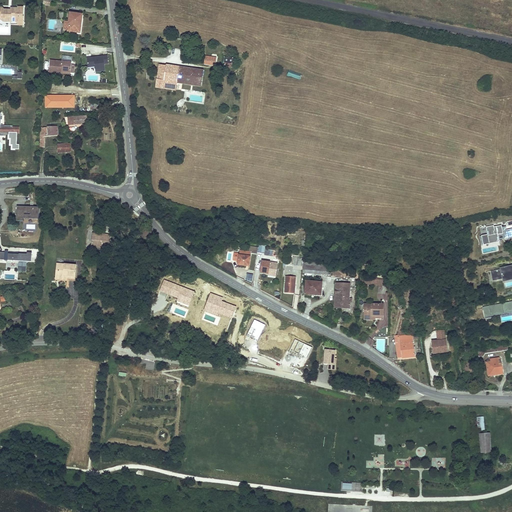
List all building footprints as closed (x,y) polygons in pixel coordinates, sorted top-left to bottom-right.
[(9,10),(4,10),(3,8),(0,7),(0,19),(1,19),(3,21),(11,22),(11,16),(16,16),(16,22),(19,25),(23,25),(23,17),(22,17),(23,7),(18,7),(18,8),(11,8),(11,10),(11,11),(9,11),(9,10)] [(78,33),(79,25),(81,26),(82,15),(70,13),(69,22),(65,22),(64,29),(68,30),(68,31),(78,33)] [(218,56),(206,54),(204,64),(215,65),(216,65),(218,56)] [(107,55),(87,58),(89,67),(95,66),(96,71),(106,70),(105,63),(108,63),(107,55)] [(71,73),(71,65),(72,63),(50,61),(49,72),(53,73),(53,71),(71,73)] [(176,90),(177,82),(171,81),(173,66),(159,64),(157,79),(156,87),(176,90)] [(177,82),(179,67),(173,66),(171,81),(177,82)] [(201,86),(203,71),(179,67),(177,82),(201,86)] [(12,133),(13,127),(8,127),(8,126),(1,126),(1,120),(2,120),(2,117),(1,117),(1,113),(0,112),(0,135),(5,135),(5,134),(9,134),(9,133),(12,133)] [(88,123),(87,116),(65,118),(66,122),(66,125),(88,123)] [(57,135),(57,127),(51,127),(43,127),(43,128),(42,128),(42,127),(41,127),(41,128),(40,137),(40,147),(44,147),(45,137),(57,135)] [(70,152),(69,144),(58,145),(59,153),(70,152)] [(38,220),(39,206),(16,206),(16,221),(29,221),(29,220),(38,220)] [(499,240),(511,237),(511,229),(507,230),(506,227),(502,227),(502,225),(494,227),(494,226),(486,227),(488,235),(480,236),(481,244),(483,243),(483,245),(500,242),(499,240)] [(91,234),(90,247),(102,248),(103,244),(107,244),(108,236),(91,234)] [(274,248),(257,246),(257,252),(265,253),(264,255),(273,256),(274,248)] [(31,262),(31,254),(18,254),(19,252),(7,252),(7,253),(0,252),(0,259),(19,261),(27,261),(31,262)] [(249,266),(251,255),(239,254),(239,255),(238,255),(238,258),(238,265),(249,266)] [(303,258),(292,257),(292,265),(303,265),(303,262),(303,258)] [(27,261),(19,261),(18,271),(26,272),(27,261)] [(277,262),(261,261),(260,272),(269,273),(269,272),(276,273),(277,262)] [(328,264),(303,262),(303,265),(302,273),(327,276),(328,264)] [(76,265),(57,264),(55,277),(67,278),(67,275),(75,276),(76,265)] [(511,265),(500,268),(501,269),(491,271),(493,281),(502,279),(503,282),(511,280),(511,265)] [(333,268),(332,276),(350,277),(350,278),(358,279),(359,270),(333,268)] [(296,278),(286,277),(285,292),(294,293),(296,278)] [(318,282),(306,281),(305,294),(311,294),(321,295),(321,289),(322,280),(318,280),(318,282)] [(337,290),(337,284),(336,284),(335,309),(349,310),(350,303),(346,303),(341,308),(339,306),(336,306),(337,295),(338,295),(338,290),(337,290)] [(350,285),(337,284),(337,290),(338,290),(338,295),(337,295),(336,306),(339,306),(341,308),(346,303),(350,303),(351,303),(351,299),(349,299),(349,296),(350,289),(350,285)] [(321,295),(311,294),(311,296),(323,297),(323,289),(321,289),(321,295)] [(511,301),(482,307),(484,317),(511,312),(511,301)] [(384,305),(364,304),(364,318),(376,318),(376,315),(384,316),(384,305)] [(432,341),(433,354),(447,353),(445,338),(445,335),(444,335),(444,330),(437,330),(438,341),(432,341)] [(421,334),(399,337),(400,341),(401,357),(401,358),(415,356),(413,339),(422,337),(421,334)] [(485,353),(508,350),(507,345),(477,350),(478,358),(483,357),(485,353)] [(334,349),(324,348),(322,363),(327,363),(333,363),(333,357),(334,349)] [(333,363),(327,363),(327,367),(334,368),(335,357),(333,357),(333,363)] [(471,363),(462,365),(464,374),(474,372),(472,365),(477,365),(475,358),(471,359),(471,363)] [(486,362),(488,375),(495,374),(495,375),(503,374),(500,358),(490,359),(490,362),(486,362)] [(154,370),(155,363),(147,362),(146,368),(154,370)] [(490,433),(480,434),(481,453),(491,452),(490,433)]
